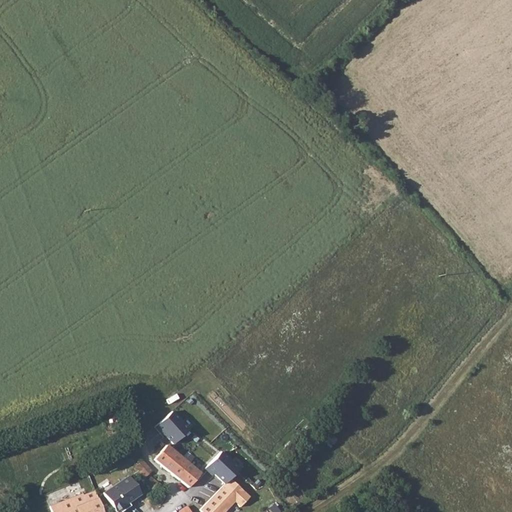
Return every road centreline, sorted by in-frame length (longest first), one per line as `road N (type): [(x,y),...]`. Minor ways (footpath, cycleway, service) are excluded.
road 1 (track): [(312,511),(383,462),(511,305)]
road 2 (residential): [(163,511),(171,499),(166,481),(143,452),(124,381)]
